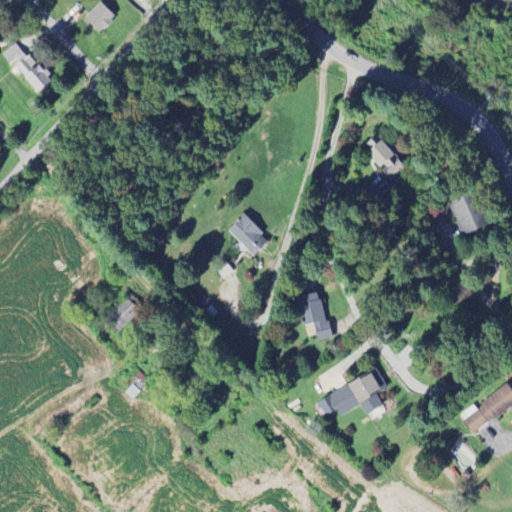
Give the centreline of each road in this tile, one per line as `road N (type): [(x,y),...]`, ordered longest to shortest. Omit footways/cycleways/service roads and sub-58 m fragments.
road 1 (residential): [(353,66),(322,195),(354,314),(387,359),(431,391),(461,386),(511,346)]
road 2 (residential): [(511,186),(487,138),(459,108),(353,66),(275,0)]
road 3 (residential): [(172,0),(0,186)]
